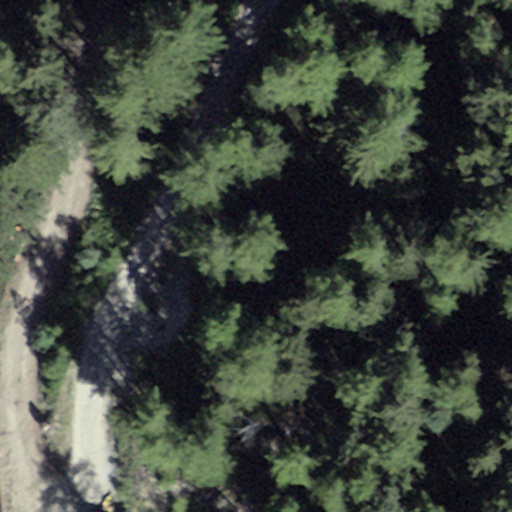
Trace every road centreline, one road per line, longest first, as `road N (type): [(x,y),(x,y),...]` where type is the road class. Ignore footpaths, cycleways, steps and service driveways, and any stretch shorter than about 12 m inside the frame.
road 1 (track): [(73,511),(84,357),(261,0)]
road 2 (track): [(111,0),(63,123),(46,220),(12,336),(15,440),(32,511)]
